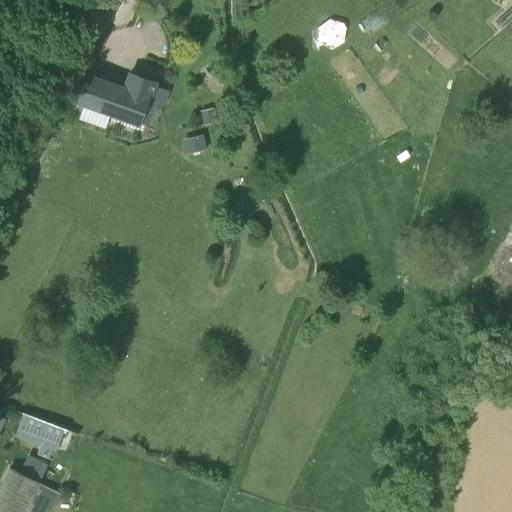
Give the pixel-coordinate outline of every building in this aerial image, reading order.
[(128,71),(123,87),(80,73),(70,99),(139,124),(150,96),(152,97),(157,82),(128,71)] [(203,125),(216,122),(213,108),(200,111),(203,125)] [(186,154),(206,149),(203,134),(182,139),(186,154)] [(61,426),(30,414),(24,412),(17,429),(54,443),(61,426)] [(31,460),(23,475),(9,468),(0,485),(0,511),(48,511),(58,494),(39,484),(40,483),(38,482),(45,467),(31,460)]
